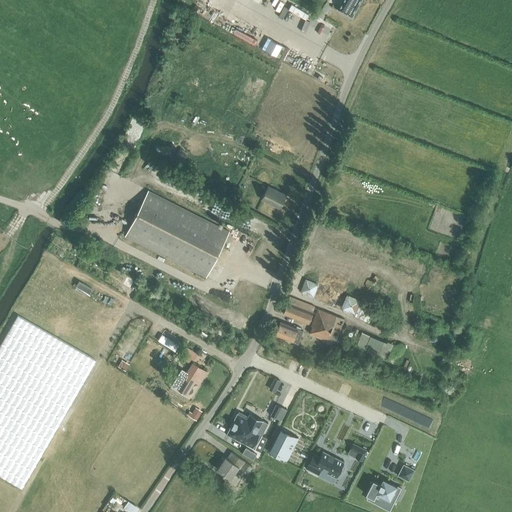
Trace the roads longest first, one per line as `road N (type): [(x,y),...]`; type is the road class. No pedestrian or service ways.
road 1 (unclassified): [(248,357),(345,92),(392,0)]
road 2 (track): [(27,209),(40,215),(101,128),(154,0)]
road 3 (unclassified): [(145,511),(248,357)]
road 4 (track): [(278,284),(414,349)]
road 5 (residential): [(248,357),(382,420)]
